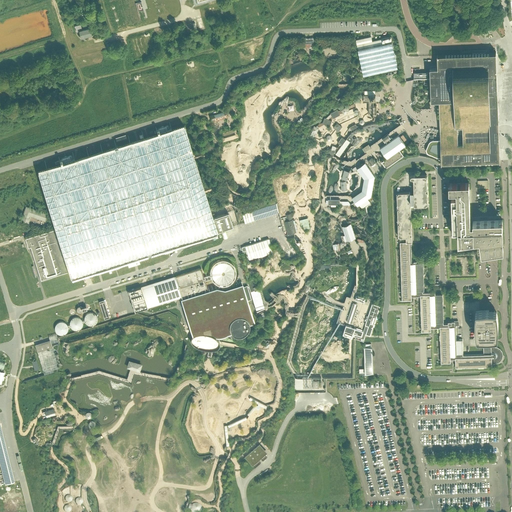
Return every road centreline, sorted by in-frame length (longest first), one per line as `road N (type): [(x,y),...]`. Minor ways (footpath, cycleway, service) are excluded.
road 1 (track): [(89,511),(91,441),(116,427),(131,403),(170,396),(190,381),(202,392),(217,457),(204,487),(157,488),(152,504),(159,511)]
road 2 (track): [(274,28),(82,81),(80,102),(57,117)]
